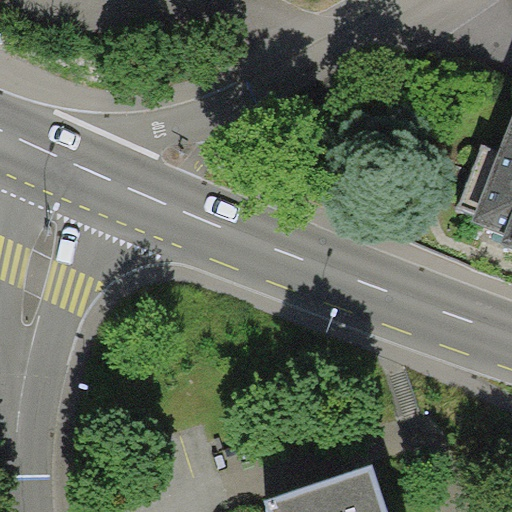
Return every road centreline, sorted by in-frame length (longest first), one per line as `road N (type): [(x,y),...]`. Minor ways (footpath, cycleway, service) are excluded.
road 1 (primary): [(68,173),(511,337)]
road 2 (residential): [(439,0),(275,96),(195,122),(127,132),(68,173)]
road 3 (residential): [(68,173),(31,274),(12,395),(16,511)]
